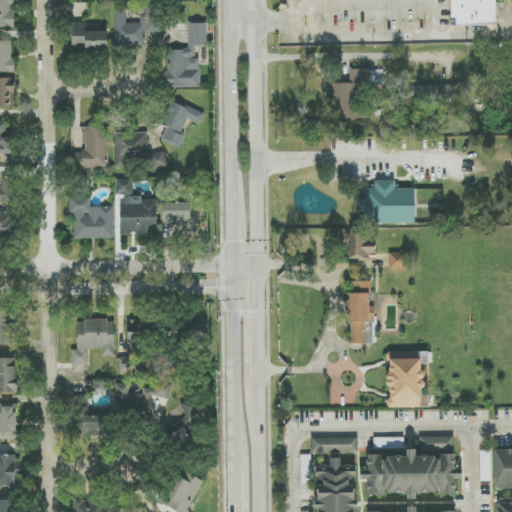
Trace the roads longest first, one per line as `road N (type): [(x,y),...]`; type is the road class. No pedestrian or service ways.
road 1 (residential): [(53,511),(47,0)]
road 2 (secondary): [(258,257),(256,0)]
road 3 (residential): [(0,290),(257,289)]
road 4 (residential): [(257,267),(0,267)]
road 5 (secondary): [(233,12),(234,226)]
